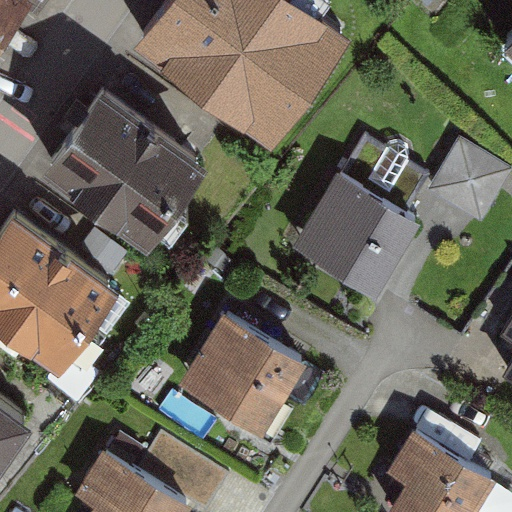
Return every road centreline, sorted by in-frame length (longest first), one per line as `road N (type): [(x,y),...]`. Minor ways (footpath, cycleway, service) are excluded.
road 1 (unclassified): [(0,148),(106,0)]
road 2 (residential): [(370,353),(280,511)]
